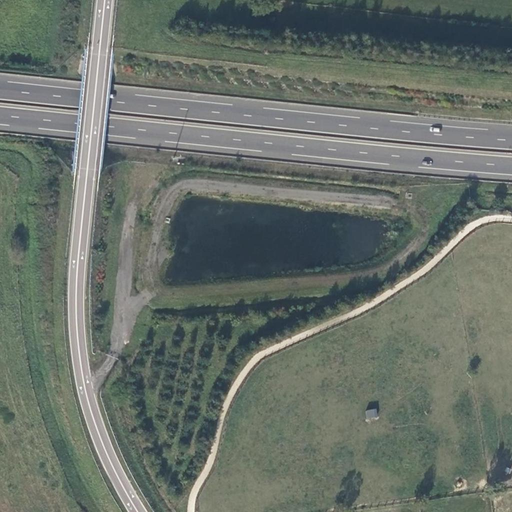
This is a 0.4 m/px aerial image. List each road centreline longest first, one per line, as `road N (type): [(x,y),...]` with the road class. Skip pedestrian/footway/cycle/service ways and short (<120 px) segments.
road 1 (unclassified): [(139,511),(86,395),(76,333),(104,0)]
road 2 (trunk): [(511,140),(0,89)]
road 3 (trunk): [(0,115),(511,165)]
